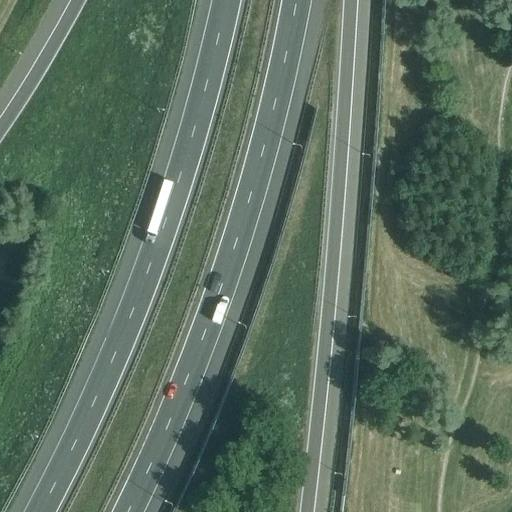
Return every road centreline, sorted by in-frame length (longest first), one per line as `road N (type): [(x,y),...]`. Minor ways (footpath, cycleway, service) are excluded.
road 1 (motorway): [(227,0),(166,225),(38,511)]
road 2 (motorway): [(126,511),(235,250),(297,0)]
road 3 (motorway): [(304,511),(350,0)]
road 4 (motorway): [(80,0),(0,131)]
